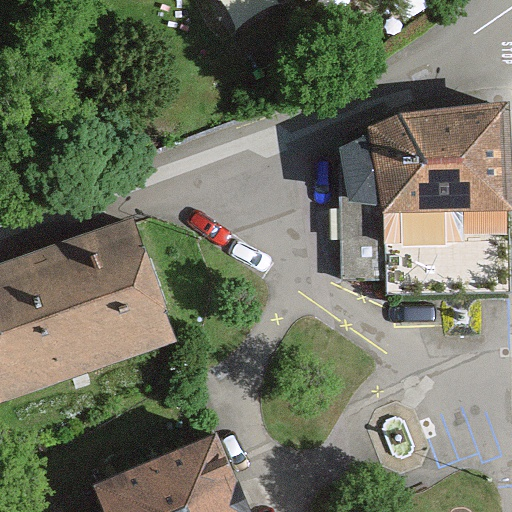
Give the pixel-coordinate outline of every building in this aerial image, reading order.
[(330,0),(311,0),(317,9),(330,0)] [(509,115),(382,118),(385,223),(511,219),(509,115)] [(344,134),(344,193),(373,193),(372,134),(344,134)] [(139,232),(0,279),(0,408),(1,412),(180,351),(139,232)] [(248,511),(218,444),(98,498),(104,511),(248,511)]
